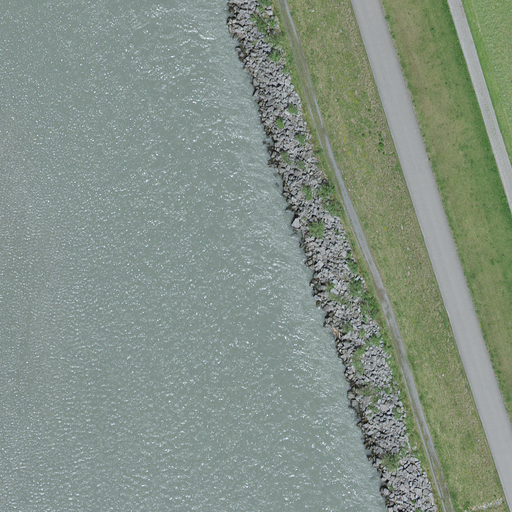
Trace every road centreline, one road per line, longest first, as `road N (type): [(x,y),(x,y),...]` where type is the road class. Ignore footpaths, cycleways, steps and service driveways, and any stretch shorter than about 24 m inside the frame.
road 1 (track): [(448,511),(283,0)]
road 2 (unclassified): [(366,0),(511,469)]
road 3 (track): [(455,0),(511,188)]
